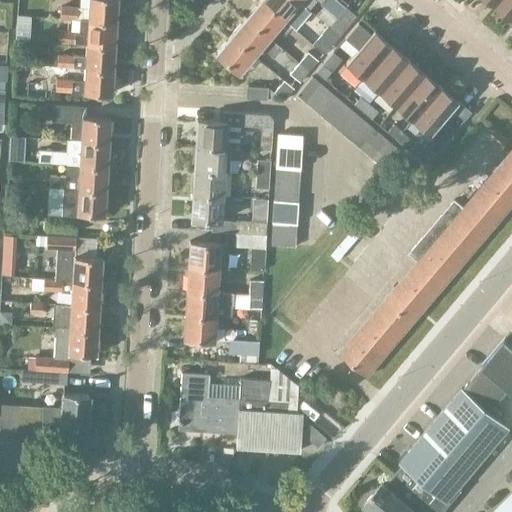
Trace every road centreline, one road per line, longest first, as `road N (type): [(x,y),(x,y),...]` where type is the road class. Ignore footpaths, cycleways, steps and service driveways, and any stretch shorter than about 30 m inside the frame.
road 1 (residential): [(128,470),(158,0)]
road 2 (unclassified): [(302,511),(511,264)]
road 3 (unclassified): [(271,511),(211,487),(128,470)]
road 4 (residential): [(511,83),(413,0)]
road 5 (unclassified): [(128,470),(0,463)]
